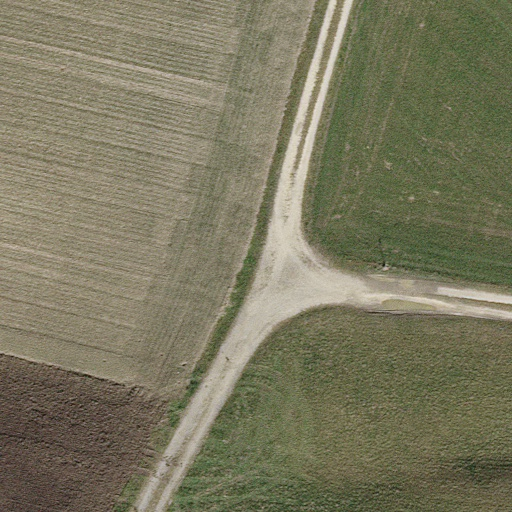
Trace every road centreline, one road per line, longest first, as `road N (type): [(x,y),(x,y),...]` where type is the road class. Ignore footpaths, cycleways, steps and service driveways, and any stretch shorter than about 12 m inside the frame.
road 1 (track): [(281,282),(347,0)]
road 2 (track): [(149,511),(281,282)]
road 3 (track): [(281,282),(511,315)]
